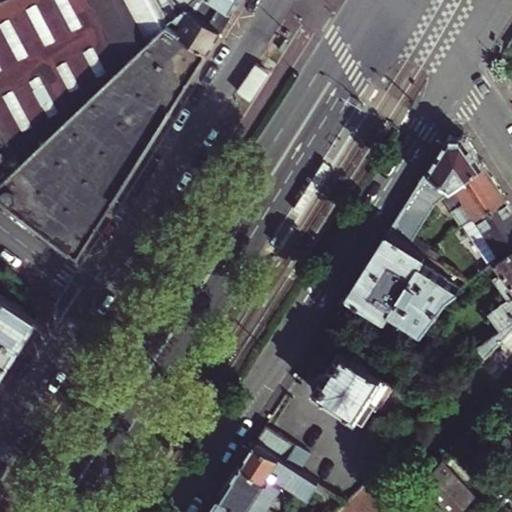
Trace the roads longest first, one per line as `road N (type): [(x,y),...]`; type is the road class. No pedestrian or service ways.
road 1 (primary): [(76,511),(402,0)]
road 2 (primary): [(366,0),(41,511)]
road 3 (tertiary): [(174,511),(460,68)]
road 4 (secondary): [(277,0),(90,296)]
road 5 (secondary): [(90,296),(0,439)]
